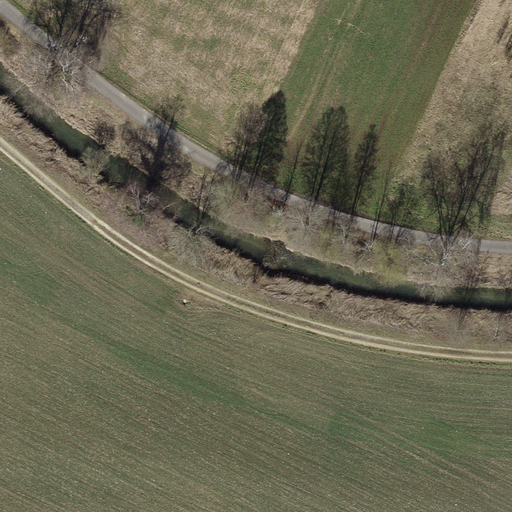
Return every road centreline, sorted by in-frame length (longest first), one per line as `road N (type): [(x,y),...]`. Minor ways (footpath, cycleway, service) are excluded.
road 1 (track): [(511,239),(345,226),(263,192),(184,151),(0,0)]
road 2 (track): [(511,362),(408,352),(191,292),(0,137)]
